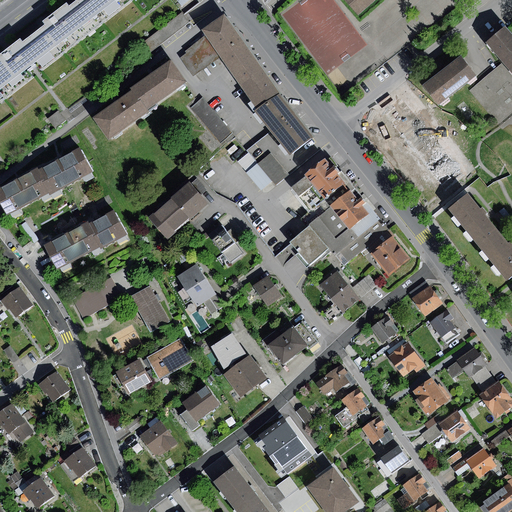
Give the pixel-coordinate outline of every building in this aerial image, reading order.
[(54,60),(104,22),(86,0),(77,0),(69,6),(67,3),(55,12),(43,21),(45,25),(34,33),(54,60)] [(86,0),(104,22),(133,0),(86,0)] [(345,0),(359,15),(375,0),(345,0)] [(186,18),(181,12),(141,43),(149,53),(189,22),(186,18)] [(220,57),(230,70),(252,53),(240,37),(223,14),(201,31),(205,36),(220,57)] [(511,33),(506,27),(487,44),(502,62),(511,72),(511,33)] [(0,92),(4,98),(54,60),(34,33),(23,41),(20,38),(8,48),(0,53),(0,92)] [(220,57),(205,36),(185,51),(186,53),(180,58),(194,76),(220,57)] [(265,71),(252,53),(230,70),(258,108),(281,92),(265,71)] [(442,71),(422,85),(437,105),(476,76),(461,57),(442,71)] [(132,89),(147,110),(186,82),(170,60),(131,88),(132,89)] [(132,89),(93,118),(109,140),(149,112),(147,110),(132,89)] [(289,156),(315,137),(281,92),(258,108),(256,110),(272,132),(282,146),(289,156)] [(381,112),(438,189),(462,171),(405,94),(381,112)] [(85,98),(69,110),(71,113),(87,101),(85,98)] [(233,133),(203,98),(191,108),(221,143),(233,133)] [(58,111),(48,119),(55,129),(66,121),(58,111)] [(275,185),(288,176),(272,153),(282,146),(272,132),(246,150),(249,154),(238,161),(260,191),(273,182),(275,185)] [(38,170),(50,192),(51,194),(94,172),(81,148),(38,170)] [(368,248),(390,230),(328,155),(288,188),(309,213),(303,218),(309,226),(328,249),(344,268),(368,248)] [(37,168),(0,187),(0,203),(6,215),(50,192),(38,170),(37,168)] [(189,182),(149,217),(167,238),(207,203),(189,182)] [(449,210),(478,245),(497,229),(486,215),(488,214),(485,210),(483,207),(480,210),(468,195),(449,210)] [(511,217),(504,208),(499,212),(511,226),(511,217)] [(115,210),(89,224),(101,246),(103,248),(128,235),(115,210)] [(25,222),(21,226),(35,243),(39,239),(25,222)] [(88,222),(44,246),(57,270),(101,246),(89,224),(88,222)] [(244,253),(222,225),(209,234),(231,263),(244,253)] [(309,226),(290,242),(310,265),(328,249),(309,226)] [(508,243),(497,229),(478,245),(507,281),(511,277),(511,242),(511,241),(508,243)] [(390,230),(368,248),(371,252),(393,234),(390,230)] [(389,276),(411,259),(393,237),(371,254),(389,276)] [(196,264),(177,277),(197,307),(203,302),(216,294),(196,264)] [(338,271),(320,285),(334,304),(342,314),(361,299),(352,288),(338,271)] [(369,275),(358,283),(367,294),(378,286),(369,275)] [(72,298),(83,319),(93,314),(123,297),(111,277),(72,298)] [(254,287),(260,282),(256,277),(245,287),(249,291),(254,287)] [(260,282),(254,287),(268,307),(282,297),(268,277),(260,282)] [(410,293),(414,299),(429,287),(425,282),(410,293)] [(352,288),(361,299),(367,294),(358,283),(352,288)] [(20,286),(0,301),(7,310),(9,309),(16,317),(34,304),(20,286)] [(170,322),(150,286),(130,297),(151,332),(170,322)] [(413,299),(426,317),(444,304),(431,286),(429,287),(414,299),(413,299)] [(224,306),(216,294),(203,302),(211,315),(224,306)] [(342,314),(334,304),(322,313),(331,325),(343,315),(342,314)] [(447,310),(431,322),(442,338),(455,328),(450,321),(454,319),(447,310)] [(388,316),(371,328),(382,344),(389,339),(392,342),(398,337),(395,334),(399,331),(388,316)] [(289,319),(261,341),(275,359),(277,358),(282,365),(308,346),(310,349),(319,342),(303,321),(295,327),(289,319)] [(460,334),(455,328),(442,338),(447,344),(460,334)] [(246,355),(233,333),(211,347),(224,369),(246,355)] [(180,338),(147,358),(160,380),(193,361),(180,338)] [(387,351),(390,355),(407,343),(404,339),(387,351)] [(390,355),(389,356),(403,377),(414,369),(417,373),(425,366),(408,342),(407,343),(390,355)] [(10,345),(4,350),(13,363),(19,359),(10,345)] [(30,364),(41,360),(36,347),(25,352),(30,364)] [(475,349),(446,369),(453,379),(464,371),(469,377),(471,376),(485,366),(487,365),(475,349)] [(250,355),(223,375),(241,398),(267,378),(250,355)] [(123,386),(128,395),(152,382),(140,359),(116,372),(117,374),(113,376),(120,388),(123,386)] [(342,364),(316,383),(324,395),(333,389),(335,393),(341,388),(344,392),(356,383),(342,364)] [(368,365),(361,370),(368,375),(371,370),(368,365)] [(498,383),(485,366),(471,376),(484,393),(498,383)] [(57,372),(40,385),(53,402),(70,389),(57,372)] [(432,378),(413,391),(424,407),(421,409),(426,415),(429,413),(430,414),(448,402),(446,400),(450,397),(443,386),(439,388),(432,378)] [(484,393),(480,396),(497,418),(511,407),(511,402),(511,401),(511,400),(511,399),(499,382),(498,383),(484,393)] [(187,410),(196,422),(220,405),(206,386),(182,403),(187,410)] [(359,388),(342,400),(347,408),(352,416),(358,412),(361,415),(368,410),(366,406),(370,404),(359,388)] [(11,404),(0,413),(0,424),(8,435),(11,432),(25,422),(11,404)] [(303,405),(296,411),(306,424),(313,418),(303,405)] [(352,416),(347,408),(335,416),(344,428),(355,420),(352,416)] [(196,422),(187,410),(181,415),(192,431),(199,426),(196,422)] [(442,410),(424,424),(428,429),(437,422),(439,421),(440,422),(447,417),(442,410)] [(457,411),(438,424),(445,433),(452,443),(471,429),(463,419),(466,417),(461,410),(458,412),(457,411)] [(126,426),(131,433),(143,424),(138,417),(126,426)] [(151,429),(160,422),(157,417),(148,424),(151,429)] [(379,417),(362,429),(373,444),(380,440),(384,445),(394,438),(379,417)] [(263,438),(279,459),(304,441),(288,420),(263,438)] [(33,433),(25,422),(11,432),(19,443),(33,433)] [(151,429),(140,436),(155,456),(157,454),(159,456),(177,443),(160,422),(151,429)] [(437,422),(428,429),(421,434),(429,444),(445,433),(438,424),(437,422)] [(498,444),(511,435),(508,431),(507,430),(494,439),(498,444)] [(79,443),(73,436),(63,443),(68,450),(79,443)] [(83,448),(79,443),(68,450),(57,459),(61,464),(83,448)] [(399,446),(381,459),(392,473),(409,461),(399,446)] [(83,448),(61,464),(74,482),(96,466),(83,448)] [(485,449),(466,461),(471,467),(479,479),(497,466),(485,449)] [(458,451),(446,460),(450,465),(462,456),(458,451)] [(471,467),(466,461),(465,459),(453,468),(458,476),(471,467)] [(237,511),(261,511),(267,508),(234,466),(214,482),(237,511)] [(334,468),(307,487),(325,511),(345,511),(359,502),(334,468)] [(17,472),(11,476),(12,479),(15,483),(22,478),(17,472)] [(420,472),(402,485),(407,492),(414,502),(420,497),(422,500),(429,495),(427,492),(428,492),(427,490),(431,488),(420,472)] [(22,491),(41,478),(38,474),(26,482),(18,488),(15,490),(18,494),(22,491)] [(22,478),(15,483),(18,488),(26,482),(23,477),(22,478)] [(41,478),(22,491),(29,501),(31,500),(37,509),(54,497),(41,478)] [(502,485),(504,488),(509,484),(511,487),(511,478),(502,485)] [(15,483),(12,479),(8,482),(13,491),(15,490),(18,488),(15,483)] [(508,511),(511,509),(511,487),(509,484),(504,488),(483,502),(485,504),(481,507),(484,511),(508,511)] [(414,502),(407,492),(397,499),(404,509),(414,502)] [(385,499),(374,506),(378,511),(384,511),(391,508),(385,499)] [(447,511),(441,502),(426,511),(447,511)]
